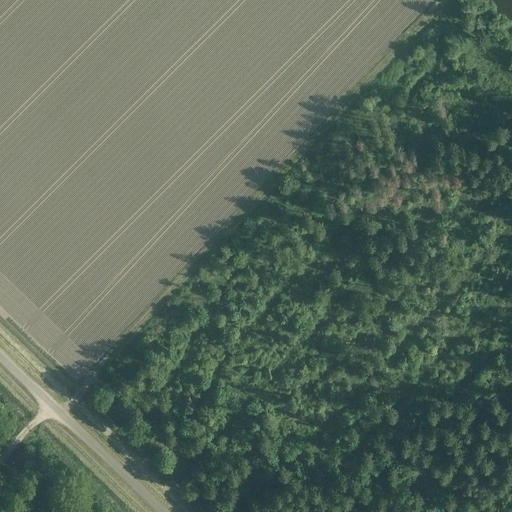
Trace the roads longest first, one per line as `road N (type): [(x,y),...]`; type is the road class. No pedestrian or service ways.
road 1 (track): [(63,415),(421,30),(445,18)]
road 2 (unclassified): [(162,511),(0,355)]
